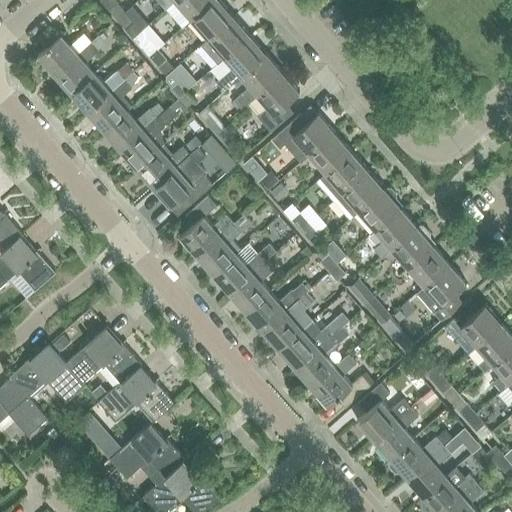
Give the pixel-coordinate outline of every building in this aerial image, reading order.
[(158,0),(166,9),(176,0),(158,0)] [(176,0),(193,20),(215,0),(176,0)] [(215,0),(193,20),(209,38),(235,16),(221,0),(215,0)] [(108,9),(117,19),(126,11),(117,1),(108,9)] [(126,11),(117,19),(126,29),(135,22),(126,11)] [(219,63),(226,57),(252,35),(235,16),(209,38),(203,44),(219,63)] [(39,54),(56,74),(93,41),(86,33),(71,45),(61,34),(39,54)] [(100,35),(93,41),(101,50),(106,42),(100,35)] [(226,90),(242,76),(268,54),(252,35),(226,57),(233,66),(217,79),(226,90)] [(142,47),(150,57),(159,49),(150,40),(142,47)] [(56,74),(72,92),(95,73),(87,63),(101,50),(93,41),(56,74)] [(159,49),(150,57),(159,67),(168,59),(159,49)] [(242,109),(259,95),(285,73),(268,54),(242,76),(251,86),(235,100),(242,109)] [(126,63),(118,71),(125,79),(134,72),(126,63)] [(72,92),(89,111),(125,79),(118,71),(104,82),(95,73),(72,92)] [(134,72),(125,79),(127,81),(132,87),(139,77),(134,72)] [(285,73),(259,95),(269,107),(258,117),(272,132),(296,111),(288,103),(301,91),(285,73)] [(125,79),(89,111),(105,130),(128,111),(132,107),(123,96),(133,87),(132,87),(127,81),(125,79)] [(171,89),(179,99),(188,91),(179,81),(171,89)] [(188,91),(179,99),(188,108),(196,101),(188,91)] [(159,102),(150,108),(158,117),(166,110),(159,102)] [(166,110),(158,117),(165,124),(176,114),(170,107),(166,110)] [(105,130),(122,149),(158,117),(150,108),(136,120),(128,111),(105,130)] [(301,112),(272,138),(280,147),(286,143),(303,162),(311,154),(336,132),(319,113),(309,122),(301,112)] [(208,122),(216,132),(225,125),(216,115),(208,122)] [(122,149),(138,168),(161,148),(152,137),(165,125),(165,124),(158,117),(122,149)] [(225,125),(216,132),(225,142),(233,135),(225,125)] [(311,154),(327,173),(353,151),(336,132),(311,154)] [(196,134),(186,143),(194,151),(203,142),(196,134)] [(234,163),(212,137),(202,145),(225,172),(234,163)] [(161,148),(138,168),(155,187),(191,155),(183,146),(173,154),(165,145),(161,148)] [(191,155),(155,187),(171,206),(184,194),(192,204),(213,185),(205,176),(204,175),(207,172),(198,163),(198,162),(205,155),(199,148),(191,155)] [(318,182),(334,201),(369,170),(353,151),(327,173),(318,182)] [(267,172),(263,167),(254,175),(258,180),(267,172)] [(351,219),(360,211),(386,189),(369,170),(334,201),(351,219)] [(260,182),(268,192),(277,184),(268,174),(260,182)] [(277,184),(268,192),(277,202),(286,194),(277,184)] [(360,211),(377,230),(402,207),(395,199),(398,197),(398,193),(393,188),(389,188),(387,190),(386,189),(360,211)] [(181,235),(198,254),(234,222),(227,214),(214,226),(204,216),(217,205),(209,196),(187,216),(194,224),(181,235)] [(377,230),(393,248),(419,226),(402,207),(377,230)] [(0,247),(2,250),(3,251),(22,234),(23,233),(4,211),(3,213),(0,209),(0,247)] [(234,222),(198,254),(214,273),(237,253),(242,249),(234,240),(243,232),(241,230),(252,221),(245,213),(234,222)] [(293,220),(301,230),(310,222),(302,213),(293,220)] [(310,222),(301,230),(310,239),(318,232),(310,222)] [(393,248),(410,267),(435,245),(430,239),(432,237),(433,233),(425,225),(422,224),(419,227),(419,226),(393,248)] [(36,250),(22,234),(3,251),(2,250),(0,251),(0,285),(0,286),(19,270),(36,289),(57,271),(37,249),(36,250)] [(237,253),(214,273),(231,292),(267,260),(277,251),(270,243),(260,252),(247,264),(237,253)] [(313,252),(311,250),(307,245),(300,251),(306,258),(313,252)] [(410,267),(426,286),(452,264),(435,245),(410,267)] [(321,261),(330,271),(339,264),(330,254),(326,257),(321,261)] [(231,292),(247,311),(270,291),(262,282),(276,269),(267,260),(231,292)] [(339,264),(330,271),(339,281),(347,273),(339,264)] [(452,264),(426,286),(418,294),(441,320),(462,301),(456,295),(469,283),(452,264)] [(359,279),(351,286),(359,295),(368,305),(376,298),(367,288),(359,279)] [(264,330),(307,292),(310,290),(303,282),(280,302),(270,291),(247,311),(264,330)] [(307,292),(264,330),(266,332),(280,349),(313,320),(305,310),(315,302),(307,292)] [(376,298),(368,305),(376,315),(384,324),(392,317),(385,308),(376,298)] [(455,317),(445,326),(470,354),(478,346),(504,324),(487,304),(462,326),(455,317)] [(384,324),(393,333),(401,326),(392,317),(384,324)] [(313,320),(280,349),(285,354),(297,368),(334,335),(344,327),(345,326),(340,320),(337,322),(333,322),(322,331),(313,320)] [(485,373),(495,365),(511,349),(511,333),(504,324),(478,346),(487,356),(477,364),(485,373)] [(107,327),(67,362),(83,380),(104,362),(121,381),(122,382),(141,366),(142,364),(123,342),(121,343),(107,327)] [(344,327),(334,335),(340,343),(350,334),(344,327)] [(64,333),(52,344),(58,351),(70,341),(64,333)] [(297,368),(313,386),(336,366),(327,356),(341,343),(340,343),(334,335),(297,368)] [(10,375),(12,377),(28,396),(29,395),(47,379),(66,402),(86,384),(83,380),(67,362),(58,351),(52,344),(51,343),(33,358),(32,356),(10,375)] [(502,391),(511,384),(511,382),(511,349),(495,365),(502,373),(493,381),(502,391)] [(336,366),(313,386),(330,405),(343,394),(351,403),(373,385),(364,376),(353,385),(344,375),(358,363),(349,353),(336,366)] [(427,373),(436,382),(444,375),(435,365),(427,373)] [(154,381),(141,366),(122,382),(121,381),(107,393),(100,399),(99,400),(115,420),(137,400),(154,420),(175,402),(156,380),(154,381)] [(444,375),(436,382),(444,392),(453,385),(444,375)] [(28,396),(12,377),(0,386),(0,420),(9,413),(28,434),(48,417),(29,395),(28,396)] [(380,382),(357,402),(366,412),(361,417),(358,420),(375,439),(412,407),(404,398),(390,410),(381,399),(389,392),(380,382)] [(100,384),(92,391),(100,399),(107,393),(100,384)] [(432,389),(422,398),(428,405),(438,396),(432,389)] [(422,401),(414,408),(420,413),(427,407),(422,401)] [(460,410),(468,420),(477,413),(468,403),(460,410)] [(375,439),(391,458),(414,438),(405,428),(419,416),(412,407),(375,439)] [(88,411),(77,421),(93,439),(105,429),(88,411)] [(477,413),(468,420),(477,430),(485,423),(477,413)] [(141,465),(157,483),(165,476),(166,478),(185,461),(187,459),(167,437),(165,438),(151,422),(110,457),(128,477),(141,465)] [(54,427),(45,434),(51,441),(60,434),(54,427)] [(446,429),(437,436),(445,444),(453,437),(446,429)] [(453,437),(445,444),(452,453),(464,443),(456,434),(453,437)] [(390,462),(389,466),(395,473),(400,474),(403,471),(408,477),(445,444),(437,436),(423,448),(414,438),(391,458),(393,460),(390,462)] [(408,477),(424,495),(447,475),(438,465),(452,453),(445,444),(408,477)] [(482,445),(473,454),(489,471),(498,463),(497,462),(488,452),(482,445)] [(488,452),(497,462),(506,455),(497,445),(488,452)] [(511,461),(506,455),(497,462),(498,463),(506,472),(511,466),(511,461)] [(165,476),(157,483),(143,495),(153,506),(158,511),(164,511),(182,496),(195,511),(202,511),(220,496),(200,474),(198,476),(185,461),(166,478),(165,476)] [(103,464),(94,471),(103,482),(112,474),(103,464)] [(424,495),(438,511),(442,511),(477,481),(470,473),(467,476),(458,466),(447,475),(424,495)] [(484,477),(478,482),(482,488),(488,482),(484,477)] [(442,511),(479,511),(471,503),(485,491),(482,488),(478,482),(477,481),(442,511)]
